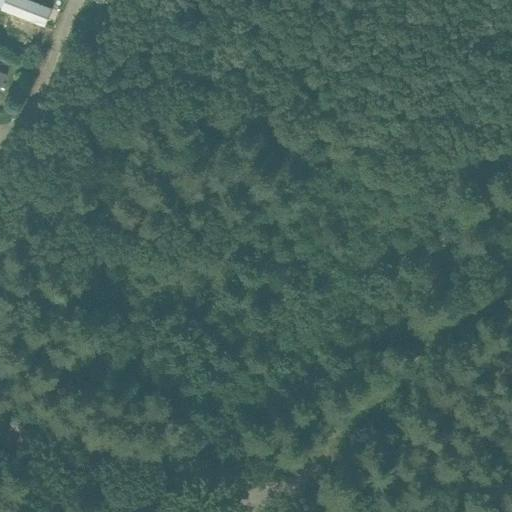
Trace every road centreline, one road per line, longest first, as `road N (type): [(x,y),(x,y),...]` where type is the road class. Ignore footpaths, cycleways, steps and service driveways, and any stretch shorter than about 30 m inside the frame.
road 1 (track): [(281,500),(511,267)]
road 2 (unclassified): [(252,492),(0,429)]
